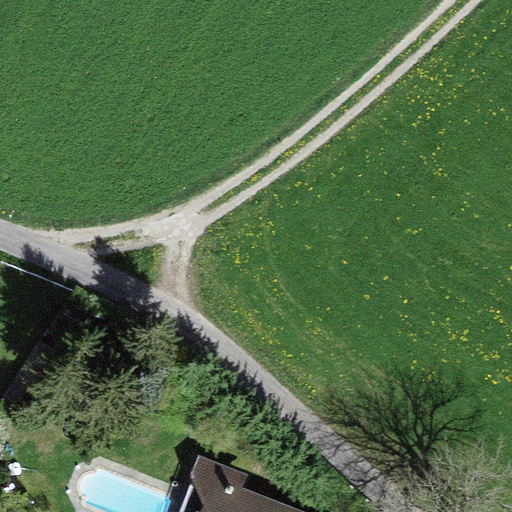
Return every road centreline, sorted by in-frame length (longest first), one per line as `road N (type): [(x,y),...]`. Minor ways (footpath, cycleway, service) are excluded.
road 1 (unclassified): [(402,511),(179,319),(0,235)]
road 2 (track): [(115,283),(345,110),(456,0)]
